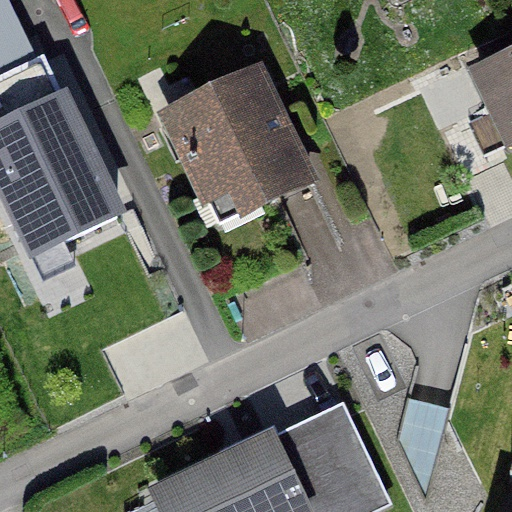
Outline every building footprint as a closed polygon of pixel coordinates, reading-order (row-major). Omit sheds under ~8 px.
[(0,67),(16,60),(0,25),(0,67)] [(511,58),(474,77),(507,147),(511,144),(511,58)] [(304,185),(276,128),(252,78),(163,122),(202,201),(218,193),(255,206),(256,208),(304,185)] [(111,221),(65,126),(0,156),(0,191),(16,225),(17,225),(33,258),(111,221)] [(372,511),(382,507),(340,420),(270,453),(265,445),(152,499),(158,511),(372,511)]
